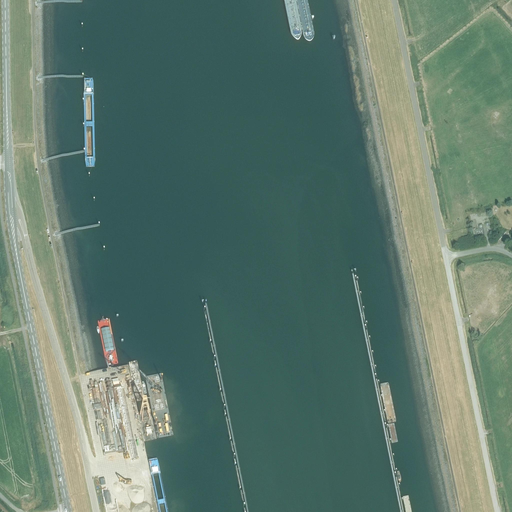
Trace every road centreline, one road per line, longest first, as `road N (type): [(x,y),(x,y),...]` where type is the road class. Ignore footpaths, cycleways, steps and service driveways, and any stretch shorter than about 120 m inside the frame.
road 1 (tertiary): [(68,510),(11,209)]
road 2 (unclassified): [(87,468),(11,209)]
road 3 (tertiary): [(446,257),(393,0)]
road 4 (tertiary): [(497,511),(446,257)]
road 5 (tertiary): [(8,163),(4,0)]
